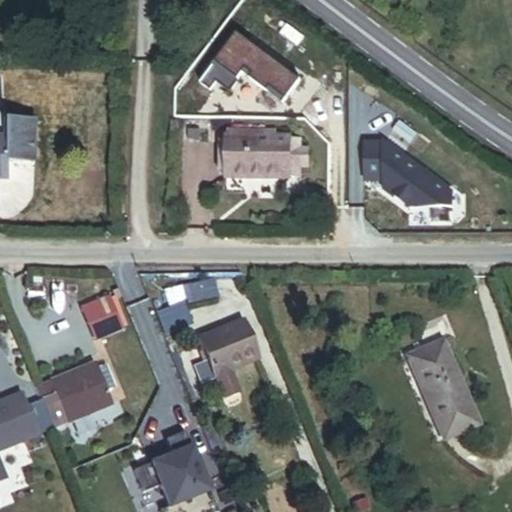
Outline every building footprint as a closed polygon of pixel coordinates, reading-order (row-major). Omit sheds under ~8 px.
[(220,82),(229,88),(243,69),(245,66),(252,70),(249,74),(271,90),(274,86),(290,98),(306,75),(242,29),(203,83),(213,91),(220,82)] [(0,136),(0,176),(31,179),(32,159),(57,161),(60,123),(35,121),(33,139),(0,136)] [(225,137),(275,138),(276,129),(225,127),(225,137)] [(309,147),(300,147),(300,139),(275,138),(225,137),(224,175),(285,177),(285,173),(300,174),(300,166),(308,166),(309,147)] [(419,212),(464,212),(464,189),(398,144),(377,144),(377,185),(391,185),(391,193),(419,212)] [(210,284),(162,294),(166,313),(214,303),(210,284)] [(109,303),(81,315),(96,349),(123,337),(109,303)] [(198,341),(216,383),(222,399),(237,393),(229,377),(260,363),(243,322),(198,341)] [(431,441),(462,429),(429,345),(398,358),(431,441)] [(56,444),(113,419),(95,379),(53,398),(58,410),(44,417),(56,444)] [(44,417),(58,410),(53,398),(38,404),(44,417)] [(0,468),(56,444),(44,417),(31,422),(25,410),(0,420),(0,468)] [(207,511),(177,438),(161,444),(168,462),(169,465),(149,473),(148,470),(130,478),(139,499),(156,492),(163,511),(207,511)]
